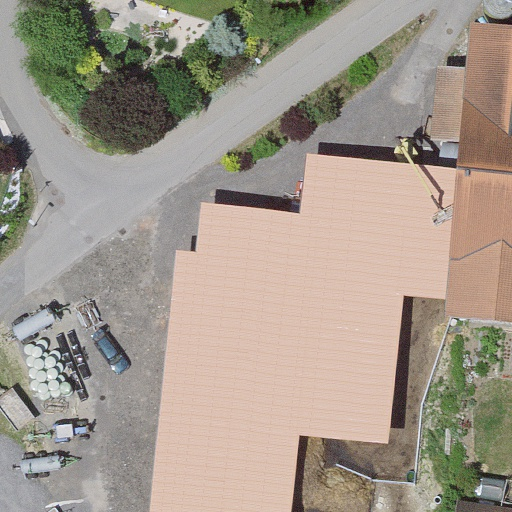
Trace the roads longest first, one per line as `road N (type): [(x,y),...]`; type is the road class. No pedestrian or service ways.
road 1 (unclassified): [(399,0),(112,203)]
road 2 (residential): [(112,203),(37,127),(0,33)]
road 3 (unclassified): [(112,203),(0,303)]
